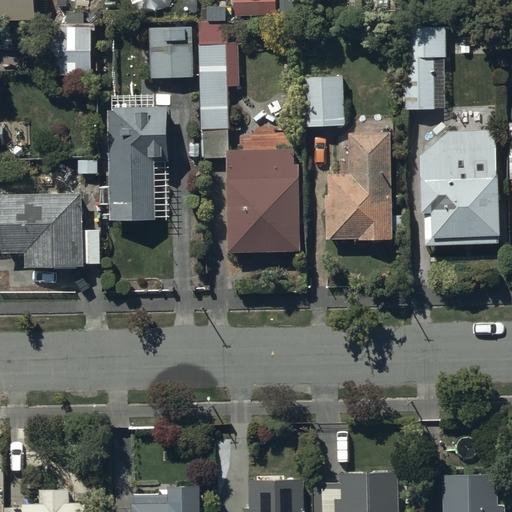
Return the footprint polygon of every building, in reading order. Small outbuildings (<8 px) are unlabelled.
[(0,0),(0,26),(17,26),(17,23),(63,22),(62,0),(0,0)] [(277,7),(277,0),(236,0),(237,22),(278,21),(278,26),(292,25),(291,7),(277,7)] [(301,253),(300,167),(296,167),(296,151),(230,152),(229,88),(240,88),(239,23),(201,23),(202,159),(228,158),(230,253),(301,253)] [(93,28),(42,28),(43,77),(93,77),(93,28)] [(194,79),(193,30),(151,30),(152,79),(194,79)] [(447,30),(405,30),(405,112),(443,112),(443,61),(447,61),(447,30)] [(345,129),(344,78),(300,78),(301,130),(345,129)] [(169,162),(169,109),(110,110),(111,224),(157,224),(156,163),(169,162)] [(500,245),(497,132),(450,133),(421,157),(423,217),(425,217),(426,247),(500,245)] [(393,217),(392,136),(352,136),(352,176),(329,176),(329,240),(361,240),(361,243),(393,242),(393,232),(408,232),(408,217),(393,217)] [(84,198),(3,198),(3,255),(27,255),(27,271),(85,271),(85,266),(101,266),(101,232),(84,232),(84,198)] [(399,511),(400,475),(344,476),(344,487),(314,486),(315,511),(399,511)] [(497,508),(497,477),(444,477),(444,511),(505,511),(505,508),(497,508)] [(305,511),(305,483),(250,485),(251,511),(244,511),(305,511)] [(202,511),(202,490),(170,491),(170,496),(136,497),(136,507),(133,507),(132,511),(202,511)] [(88,511),(88,503),(70,504),(69,491),(40,492),(41,506),(24,506),(24,511),(88,511)]
